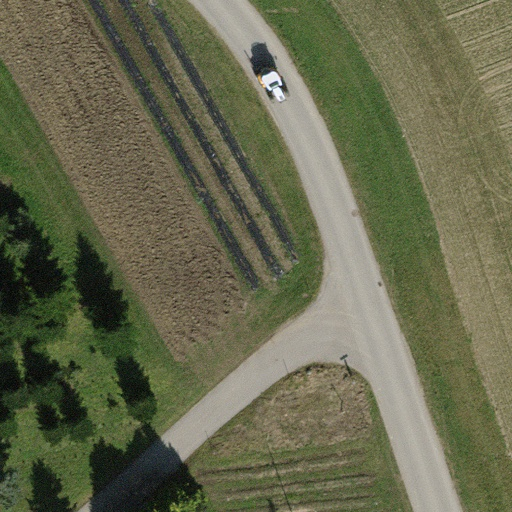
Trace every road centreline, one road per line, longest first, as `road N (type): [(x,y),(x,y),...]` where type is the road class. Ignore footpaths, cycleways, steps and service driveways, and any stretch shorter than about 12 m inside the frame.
road 1 (unclassified): [(223,0),(287,75),(441,511)]
road 2 (track): [(90,511),(366,299)]
